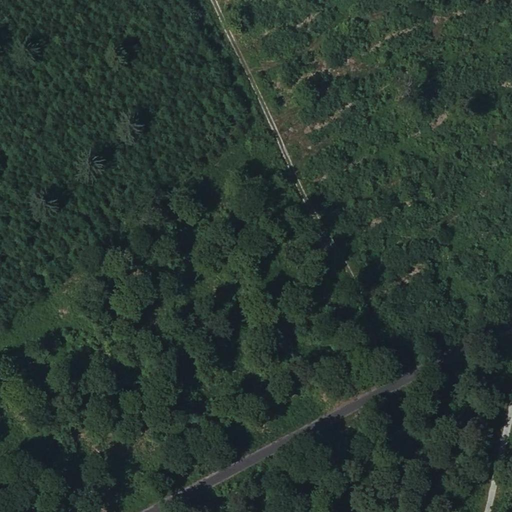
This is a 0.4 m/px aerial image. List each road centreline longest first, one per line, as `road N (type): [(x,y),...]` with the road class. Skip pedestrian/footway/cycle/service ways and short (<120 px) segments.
road 1 (track): [(212,0),(406,378)]
road 2 (unclassified): [(511,322),(154,511)]
